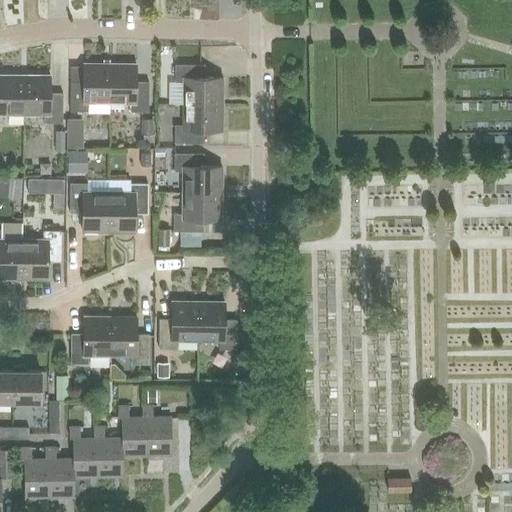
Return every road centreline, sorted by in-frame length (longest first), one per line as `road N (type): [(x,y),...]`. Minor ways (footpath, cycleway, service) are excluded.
road 1 (residential): [(0,305),(48,304),(150,264),(263,264)]
road 2 (residential): [(196,511),(258,435),(263,264)]
road 3 (residential): [(0,40),(35,32),(256,32)]
road 4 (residential): [(263,264),(256,32)]
